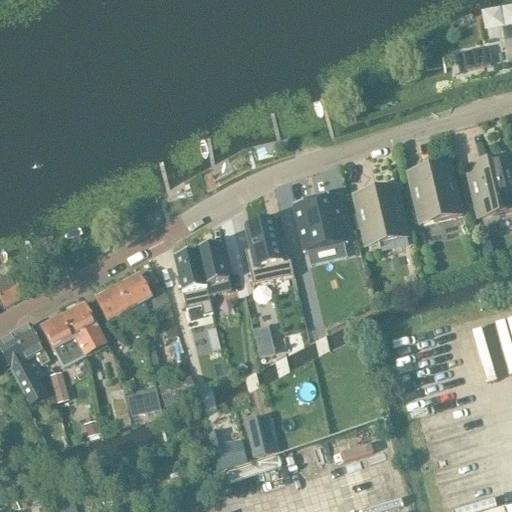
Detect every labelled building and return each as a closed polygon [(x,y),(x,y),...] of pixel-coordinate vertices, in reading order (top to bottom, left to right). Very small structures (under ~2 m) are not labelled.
[(511,189),(510,190),(504,162),(480,167),(483,179),(469,182),(478,219),(492,216),(492,218),(511,213),(511,189)] [(452,195),(445,167),(421,173),(424,184),(411,188),(419,225),(433,222),(433,223),(461,217),(455,194),(452,195)] [(397,218),(390,190),(367,195),(370,207),(356,210),(365,248),(379,244),(379,246),(406,240),(401,217),(397,218)] [(303,255),(347,246),(337,199),(293,209),(303,255)] [(277,244),(273,225),(246,231),(251,253),(245,254),(252,288),(294,279),(285,242),(277,244)] [(198,255),(208,300),(230,294),(219,248),(198,253),(198,255)] [(212,317),(208,300),(198,255),(174,261),(186,313),(201,310),(203,319),(212,317)] [(0,304),(3,310),(23,299),(11,277),(0,282),(0,304)] [(117,289),(130,314),(151,303),(153,315),(147,317),(151,328),(162,324),(166,341),(179,338),(169,297),(156,300),(151,301),(139,278),(117,289)] [(107,326),(129,314),(130,314),(117,289),(94,301),(107,326)] [(75,342),(75,343),(75,344),(80,354),(84,361),(107,349),(98,331),(85,307),(63,319),(75,342)] [(54,353),(59,364),(64,372),(84,361),(80,354),(75,344),(75,343),(75,342),(63,319),(40,331),(52,354),(54,353)] [(13,336),(27,362),(35,358),(41,369),(49,364),(28,327),(13,336)] [(260,361),(274,357),(268,330),(253,334),(260,361)] [(217,339),(215,332),(207,334),(209,341),(217,339)] [(13,336),(0,343),(0,352),(19,386),(31,407),(46,397),(27,362),(13,336)] [(154,352),(148,353),(153,375),(160,374),(154,352)] [(52,378),(50,378),(57,406),(69,403),(60,375),(52,378)] [(164,410),(196,401),(190,380),(158,390),(164,410)] [(125,399),(129,418),(130,419),(161,412),(156,392),(125,399)] [(124,393),(110,396),(115,421),(129,418),(125,399),(124,393)] [(269,417),(244,423),(253,460),(278,455),(269,417)] [(88,435),(94,437),(98,434),(98,428),(93,425),(88,429),(88,435)] [(222,440),(209,443),(217,473),(247,466),(241,441),(224,445),(222,440)] [(50,505),(51,511),(75,511),(72,499),(50,505)]
